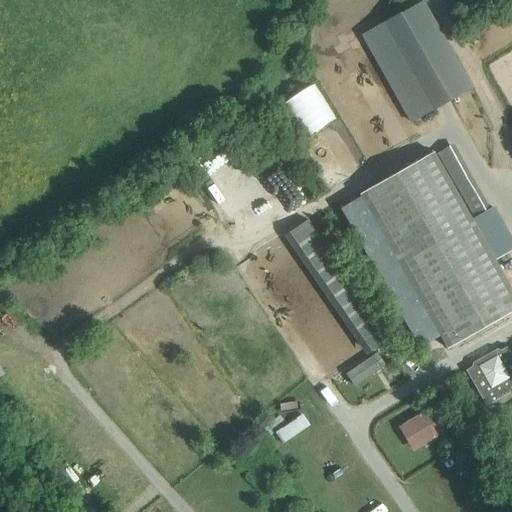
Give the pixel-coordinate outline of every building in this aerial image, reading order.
[(283,99),(305,137),(338,118),(315,80),(283,99)] [(474,220),(491,211),(454,145),(437,155),(474,220)] [(448,349),(511,312),(511,291),(434,154),(360,196),(448,349)] [(486,407),(511,391),(511,357),(506,348),(501,351),(496,350),(473,364),(472,368),(466,371),(486,407)] [(424,446),(446,433),(431,408),(398,428),(405,441),(417,434),(424,446)]
